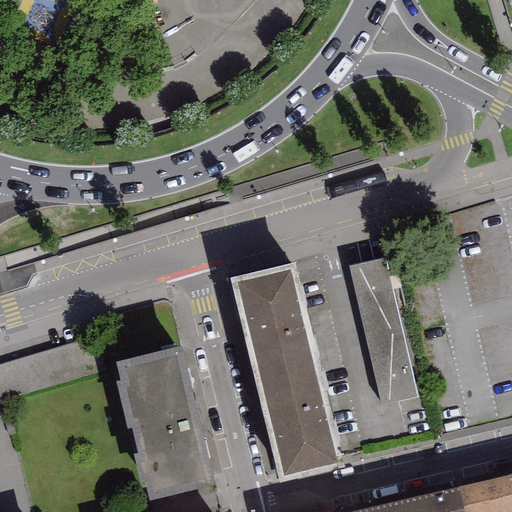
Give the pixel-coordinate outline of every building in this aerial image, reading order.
[(384,262),(349,270),(381,409),(417,400),(384,262)] [(229,286),(255,389),(320,373),(294,270),(229,286)] [(97,339),(0,366),(0,402),(106,372),(97,339)] [(179,353),(115,370),(120,389),(115,390),(127,437),(131,436),(138,461),(133,462),(141,490),(144,489),(149,509),(215,492),(179,353)] [(345,475),(320,373),(255,389),(280,491),(345,475)] [(511,511),(511,475),(459,488),(464,511),(511,511)] [(464,511),(459,488),(354,511),(464,511)]
